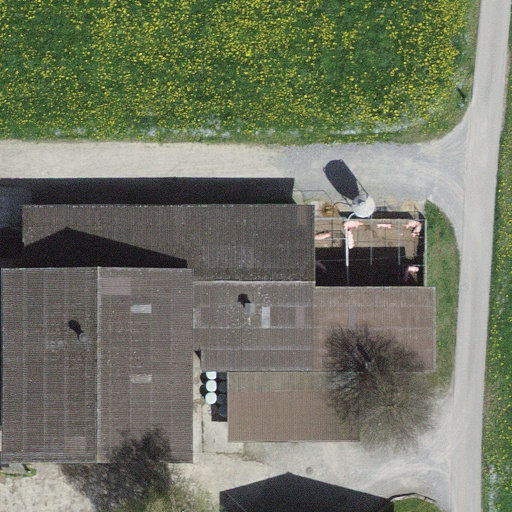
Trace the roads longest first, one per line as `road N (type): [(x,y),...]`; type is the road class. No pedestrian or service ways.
road 1 (unclassified): [(472,511),(501,0)]
road 2 (track): [(61,180),(488,172)]
